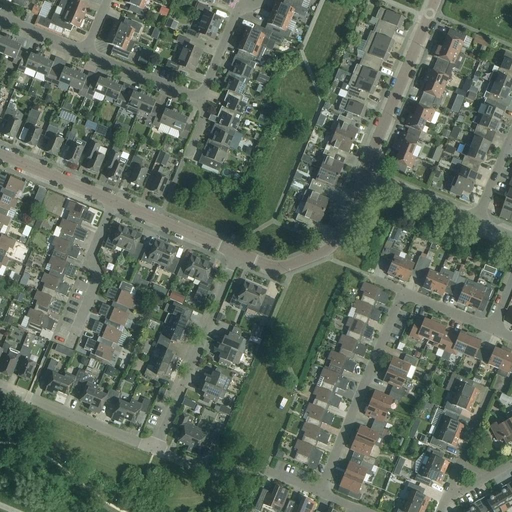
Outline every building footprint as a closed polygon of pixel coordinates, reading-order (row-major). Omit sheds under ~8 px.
[(76,0),(64,0),(66,2),(69,4),(66,11),(82,17),(84,13),(86,12),(87,8),(87,6),(76,2),(76,0)] [(147,0),(125,0),(125,3),(130,5),(127,11),(145,18),(149,10),(144,8),(147,0)] [(271,13),(290,21),(293,13),(298,15),(301,7),(284,0),(282,5),(276,3),(271,13)] [(28,1),(25,8),(31,10),(34,3),(28,1)] [(201,23),(217,30),(222,20),(208,14),(210,8),(198,4),(196,9),(205,13),(201,23)] [(158,14),(166,17),(169,10),(161,7),(158,14)] [(82,17),(66,11),(59,8),(56,15),(53,15),(51,21),(40,17),(36,25),(61,36),(64,29),(71,32),(73,26),(77,28),(80,27),(81,23),(80,21),(82,17)] [(375,26),(394,34),(398,24),(401,25),(404,18),(380,8),(375,19),(378,20),(375,26)] [(277,35),(283,37),(287,39),(291,31),(286,29),(290,21),(271,13),(265,29),(277,35)] [(112,33),(130,41),(133,33),(138,35),(142,26),(125,19),(122,25),(116,22),(112,33)] [(173,31),(176,24),(167,20),(164,27),(173,31)] [(213,40),(217,30),(201,23),(197,33),(188,29),(186,34),(197,39),(199,34),(213,40)] [(366,42),(390,52),(393,46),(389,44),(394,34),(375,26),(372,33),(370,32),(366,42)] [(260,47),(265,48),(268,41),(278,45),(280,44),(283,37),(277,35),(265,29),(261,28),(258,33),(246,28),(242,39),(260,47)] [(447,36),(442,47),(454,52),(458,54),(466,36),(461,34),(449,30),(447,36)] [(130,41),(112,33),(107,44),(119,49),(117,55),(128,59),(131,51),(126,49),(130,41)] [(0,53),(4,55),(11,38),(5,36),(4,39),(0,37),(0,53)] [(181,55),(198,62),(202,52),(188,46),(190,41),(178,36),(176,41),(185,45),(181,55)] [(476,36),(473,42),(481,45),(478,52),(484,54),(489,41),(476,36)] [(12,63),(19,66),(24,54),(19,51),(21,46),(15,44),(16,41),(11,38),(4,55),(14,59),(12,63)] [(235,55),(247,61),(255,64),(258,65),(265,48),(260,47),(242,39),(235,55)] [(387,58),(390,52),(366,42),(362,41),(358,52),(357,57),(362,59),(361,60),(380,67),(384,57),(387,58)] [(442,47),(438,45),(433,57),(437,58),(435,64),(451,71),(452,69),(455,68),(457,63),(456,60),(458,54),(454,52),(442,47)] [(500,69),(511,74),(511,55),(505,53),(502,58),(504,59),(500,69)] [(26,69),(36,73),(43,56),(37,54),(36,56),(30,54),(29,56),(24,54),(19,66),(17,70),(24,73),(26,69)] [(198,62),(181,55),(177,65),(168,61),(166,67),(177,71),(179,66),(193,72),(198,62)] [(232,74),(249,80),(255,64),(247,61),(235,55),(230,67),(235,69),(232,74)] [(51,84),(61,60),(55,57),(53,64),(47,61),(49,58),(43,56),(36,73),(46,77),(44,81),(51,84)] [(61,60),(51,84),(58,86),(59,83),(69,87),(76,70),(70,68),(69,70),(64,68),(66,62),(61,60)] [(352,75),(376,85),(379,79),(376,77),(380,67),(361,60),(359,66),(356,65),(352,75)] [(440,87),(444,88),(447,82),(450,81),(452,75),(451,72),(451,71),(435,64),(432,71),(428,69),(423,80),(427,82),(440,87)] [(511,74),(500,69),(498,68),(496,73),(492,72),(488,82),(489,82),(509,91),(511,85),(511,84),(511,74)] [(82,72),(76,70),(69,87),(79,91),(78,95),(85,98),(86,94),(91,81),(94,74),(89,72),(87,77),(81,75),(82,72)] [(226,90),(228,91),(242,97),(249,80),(232,74),(228,72),(224,83),(228,85),(226,90)] [(270,78),(263,75),(259,83),(267,86),(270,78)] [(376,85),(352,75),(348,86),(350,87),(348,93),(366,100),(370,90),(374,92),(376,85)] [(105,97),(111,80),(106,78),(104,81),(99,78),(97,84),(91,81),(86,94),(93,97),(95,93),(105,97)] [(113,105),(120,108),(129,86),(123,84),(122,88),(116,85),(117,83),(111,80),(105,97),(114,101),(113,105)] [(420,99),(433,104),(433,103),(439,106),(443,98),(441,95),(444,88),(440,87),(427,82),(420,99)] [(483,98),(486,99),(505,107),(508,108),(511,98),(511,97),(507,96),(509,91),(489,82),(483,98)] [(266,88),(259,85),(256,92),(263,95),(266,88)] [(129,86),(120,108),(137,115),(145,94),(139,92),(138,94),(133,92),(134,89),(129,86)] [(464,97),(466,93),(461,91),(456,89),(455,93),(464,97)] [(225,109),(236,113),(242,116),(246,105),(241,103),(243,97),(242,97),(228,91),(223,102),(228,104),(225,109)] [(469,92),(467,99),(473,101),(476,95),(469,92)] [(366,100),(348,93),(345,99),(343,98),(338,109),(347,112),(353,115),(362,119),(365,112),(362,111),(366,100)] [(153,122),(157,113),(159,109),(153,107),(155,102),(150,99),(151,97),(145,94),(137,115),(153,122)] [(420,99),(413,116),(425,122),(430,124),(434,112),(430,110),(433,104),(420,99)] [(487,106),(483,116),(498,123),(505,107),(486,99),(483,105),(487,106)] [(236,113),(225,109),(221,107),(217,118),(210,116),(208,121),(214,123),(230,130),(235,132),(242,116),(236,113)] [(14,139),(21,122),(14,119),(16,113),(7,109),(2,120),(8,122),(3,135),(14,139)] [(160,124),(170,128),(177,112),(171,109),(170,112),(165,110),(162,115),(157,113),(153,122),(152,125),(159,128),(160,124)] [(183,114),(177,112),(170,128),(180,133),(179,136),(186,139),(191,127),(185,125),(188,119),(182,117),(183,114)] [(257,121),(264,124),(267,117),(260,114),(257,121)] [(409,128),(406,134),(418,139),(425,122),(413,116),(409,114),(404,126),(409,128)] [(334,134),(353,142),(358,130),(348,126),(351,120),(345,118),(339,115),(336,121),(339,123),(334,134)] [(477,125),(475,131),(492,138),(498,123),(483,116),(479,126),(477,125)] [(34,128),(37,121),(28,117),(23,128),(29,131),(23,143),(34,148),(42,131),(34,128)] [(214,136),(212,141),(228,148),(233,137),(227,135),(230,130),(214,123),(210,134),(214,136)] [(62,139),(55,136),(58,130),(49,126),(44,137),(49,139),(44,152),(55,157),(62,139)] [(441,137),(448,139),(450,132),(444,130),(441,137)] [(465,145),(486,153),(492,138),(475,131),(472,136),(469,135),(465,145)] [(418,139),(406,134),(402,132),(394,150),(399,151),(411,156),(418,139)] [(76,165),(83,148),(72,143),(75,137),(69,134),(65,145),(70,148),(65,161),(76,165)] [(348,154),(353,142),(334,134),(329,146),(327,145),(324,150),(336,155),(339,150),(348,154)] [(91,140),(84,158),(89,161),(86,169),(97,174),(102,161),(106,162),(108,158),(97,154),(100,147),(96,145),(97,142),(91,140)] [(228,148),(212,141),(208,140),(198,163),(218,172),(228,148)] [(482,163),(486,153),(465,145),(461,155),(464,156),(462,162),(479,169),(481,163),(482,163)] [(454,156),(456,149),(447,146),(445,153),(454,156)] [(334,161),(336,155),(324,150),(322,156),(325,158),(320,169),(338,177),(343,165),(334,161)] [(415,158),(411,156),(399,151),(394,163),(392,169),(404,174),(406,168),(411,169),(415,158)] [(106,163),(112,166),(107,178),(118,182),(125,165),(118,162),(120,156),(111,152),(106,163)] [(170,156),(160,152),(155,163),(166,167),(170,156)] [(147,170),(140,167),(143,160),(133,156),(129,168),(134,170),(129,183),(140,187),(147,170)] [(457,178),(473,184),(475,179),(478,180),(480,176),(476,174),(479,169),(462,162),(459,167),(461,168),(457,178)] [(161,176),(163,169),(160,167),(150,191),(161,196),(168,179),(161,176)] [(333,189),(338,177),(320,169),(315,181),(312,180),(310,185),(322,190),(324,185),(333,189)] [(0,192),(0,194),(13,200),(17,190),(21,192),(24,183),(6,176),(5,178),(0,175),(0,187),(2,188),(0,192)] [(469,194),(473,184),(457,178),(453,188),(451,187),(449,193),(460,197),(463,192),(469,194)] [(299,187),(291,182),(285,191),(293,196),(299,187)] [(319,196),(322,190),(310,185),(307,191),(310,192),(305,204),(324,212),(329,200),(319,196)] [(13,200),(0,194),(0,214),(6,217),(10,208),(14,209),(17,201),(13,200)] [(511,200),(507,199),(501,214),(511,218),(511,200)] [(70,212),(66,221),(80,227),(82,222),(90,225),(95,215),(88,212),(88,210),(70,202),(66,210),(70,212)] [(319,224),(324,212),(305,204),(301,216),(298,215),(295,220),(307,225),(310,220),(319,224)] [(0,231),(3,225),(6,227),(10,219),(6,217),(0,214),(0,231)] [(39,230),(42,222),(37,219),(34,227),(39,230)] [(81,228),(80,227),(66,221),(62,220),(59,228),(62,230),(59,239),(73,245),(75,239),(83,242),(87,232),(80,229),(81,228)] [(122,249),(130,230),(119,226),(115,237),(109,235),(104,248),(114,252),(116,247),(122,249)] [(394,228),(389,239),(394,241),(396,242),(401,231),(394,228)] [(130,230),(122,249),(129,252),(126,257),(136,261),(142,248),(136,246),(141,235),(130,230)] [(0,255),(4,258),(8,248),(12,250),(15,241),(0,234),(0,255)] [(51,256),(52,257),(65,262),(68,257),(76,260),(80,250),(73,247),(74,245),(73,245),(59,239),(55,237),(52,246),(55,247),(51,256)] [(158,264),(166,245),(155,241),(151,252),(145,250),(141,261),(150,265),(152,262),(158,264)] [(177,250),(166,245),(158,264),(165,267),(163,271),(173,275),(178,263),(172,261),(177,250)] [(391,249),(386,260),(391,262),(387,274),(388,274),(388,276),(393,278),(395,277),(397,278),(404,260),(399,258),(400,256),(401,254),(401,253),(391,249)] [(0,268),(1,266),(5,267),(8,259),(4,258),(0,255),(0,268)] [(188,277),(194,279),(202,260),(191,256),(187,267),(181,265),(177,276),(186,280),(188,277)] [(404,260),(397,278),(399,279),(399,281),(404,283),(406,282),(407,282),(409,276),(412,270),(414,265),(410,263),(412,259),(406,256),(404,260)] [(48,276),(62,281),(64,276),(73,279),(77,269),(70,266),(70,264),(65,262),(52,257),(48,265),(52,266),(48,276)] [(415,268),(420,270),(425,259),(419,257),(415,268)] [(431,261),(425,259),(420,270),(426,272),(431,261)] [(202,260),(194,279),(201,282),(199,286),(197,300),(196,301),(203,304),(217,271),(211,268),(213,265),(202,260)] [(432,292),(439,275),(429,271),(422,288),(432,292)] [(450,282),(456,284),(459,277),(460,274),(454,271),(450,282)] [(18,282),(20,276),(15,274),(12,280),(18,282)] [(63,282),(62,281),(48,276),(44,274),(41,282),(45,284),(41,293),(55,299),(57,293),(65,297),(69,287),(62,284),(63,282)] [(137,286),(140,279),(141,276),(135,274),(131,283),(137,286)] [(432,292),(442,296),(449,279),(439,275),(432,292)] [(476,284),(459,277),(451,296),(458,299),(457,303),(467,307),(476,284)] [(247,306),(255,286),(245,282),(240,293),(235,291),(229,304),(239,308),(241,303),(247,306)] [(113,302),(125,307),(131,310),(136,297),(130,295),(133,288),(121,283),(118,290),(110,286),(105,297),(112,300),(112,302),(113,302)] [(360,302),(374,308),(376,302),(384,305),(389,295),(382,292),(382,290),(364,283),(360,291),(364,293),(360,302)] [(492,291),(476,284),(467,307),(482,313),(492,291)] [(255,286),(247,306),(246,309),(267,318),(275,301),(264,296),(266,291),(255,286)] [(167,290),(160,288),(157,295),(164,298),(167,290)] [(33,311),(47,317),(50,311),(58,314),(62,304),(55,301),(56,299),(55,299),(41,293),(37,292),(34,300),(37,301),(33,311)] [(182,305),(185,297),(171,292),(168,299),(182,305)] [(158,297),(155,304),(162,306),(164,299),(158,297)] [(353,319),(367,325),(369,320),(377,323),(381,313),(374,310),(375,308),(374,308),(360,302),(356,300),(353,309),(356,310),(353,319)] [(102,304),(98,314),(105,317),(104,319),(106,320),(120,326),(124,327),(129,315),(123,312),(125,307),(113,302),(111,307),(102,304)] [(171,327),(188,333),(192,323),(185,320),(186,318),(181,316),(183,311),(172,307),(169,314),(175,316),(171,327)] [(49,317),(47,317),(33,311),(30,309),(26,317),(30,319),(26,329),(40,334),(43,328),(51,332),(55,322),(48,319),(49,317)] [(219,314),(217,320),(223,322),(225,317),(219,314)] [(7,315),(4,322),(10,325),(13,318),(7,315)] [(428,340),(436,319),(432,317),(430,322),(424,319),(422,323),(415,320),(409,336),(419,341),(421,340),(422,338),(428,340)] [(345,337),(359,343),(362,337),(370,341),(374,330),(367,327),(368,326),(367,325),(353,319),(349,318),(346,326),(349,328),(345,337)] [(436,319),(428,340),(434,343),(432,346),(444,351),(450,335),(444,332),(445,328),(439,325),(441,321),(436,319)] [(118,331),(120,326),(106,320),(103,325),(95,322),(91,332),(98,335),(97,337),(121,347),(126,334),(118,331)] [(262,329),(254,326),(251,333),(258,337),(262,329)] [(188,333),(171,327),(167,337),(161,334),(158,341),(169,346),(171,341),(175,343),(176,341),(183,344),(188,333)] [(463,355),(471,334),(467,332),(466,334),(461,331),(460,332),(457,338),(450,335),(444,351),(455,356),(457,352),(463,355)] [(217,343),(243,354),(248,341),(229,333),(227,338),(221,335),(217,343)] [(481,361),(486,349),(479,347),(481,343),(474,340),(476,336),(471,334),(463,355),(474,359),(474,358),(481,361)] [(338,354),(349,359),(352,360),(354,355),(363,358),(367,348),(360,345),(360,343),(359,343),(345,337),(342,335),(338,344),(342,345),(338,354)] [(109,362),(114,350),(88,339),(83,349),(91,352),(90,354),(96,357),(109,362)] [(157,361),(173,368),(178,357),(171,355),(172,352),(167,350),(169,346),(158,341),(155,348),(161,351),(157,361)] [(20,353),(19,353),(9,349),(10,346),(4,343),(3,344),(1,350),(2,350),(0,353),(0,366),(1,367),(0,369),(0,373),(10,377),(11,374),(13,368),(20,353)] [(243,354),(217,343),(214,351),(220,354),(219,358),(220,359),(218,364),(228,369),(231,363),(237,366),(243,354)] [(20,353),(13,368),(11,374),(28,381),(35,364),(28,361),(31,355),(30,354),(31,350),(22,346),(19,353),(20,353)] [(492,352),(486,349),(481,361),(487,364),(487,365),(498,369),(507,348),(502,346),(500,351),(494,348),(492,352)] [(133,353),(122,348),(119,355),(130,359),(133,353)] [(507,348),(498,369),(509,374),(509,373),(511,374),(511,355),(509,355),(511,350),(507,348)] [(327,371),(341,376),(343,371),(352,374),(356,364),(349,361),(349,359),(338,354),(331,351),(327,360),(331,361),(327,371)] [(406,377),(410,366),(414,367),(416,361),(405,356),(403,362),(392,358),(387,370),(406,377)] [(86,367),(89,360),(82,357),(80,361),(82,365),(86,367)] [(173,368),(157,361),(151,358),(143,376),(154,380),(156,376),(161,378),(162,375),(169,378),(173,368)] [(63,378),(56,375),(58,371),(54,370),(57,362),(51,360),(44,377),(50,379),(45,392),(56,396),(57,392),(63,378)] [(342,377),(341,376),(327,371),(323,369),(316,387),(334,394),(336,388),(344,392),(349,381),(341,378),(342,377)] [(401,389),(406,377),(387,370),(382,382),(389,384),(387,390),(402,396),(404,392),(405,390),(401,389)] [(79,386),(84,374),(78,371),(75,378),(65,373),(63,378),(57,392),(68,396),(73,384),(79,386)] [(201,382),(226,392),(231,380),(219,375),(214,373),(213,372),(211,377),(204,374),(201,382)] [(90,376),(84,374),(79,386),(84,389),(79,401),(90,405),(90,406),(96,392),(98,387),(93,385),(96,379),(90,377),(90,376)] [(445,390),(455,394),(474,402),(478,391),(472,388),(474,383),(452,374),(445,390)] [(425,375),(421,383),(428,386),(431,377),(425,375)] [(226,392),(201,382),(198,390),(204,393),(202,397),(216,403),(218,399),(223,401),(226,392)] [(335,394),(334,394),(316,387),(313,395),(316,396),(313,406),(327,411),(329,406),(337,409),(341,399),(334,396),(335,394)] [(161,388),(156,400),(161,402),(166,390),(161,388)] [(110,405),(115,392),(109,389),(106,396),(96,392),(90,406),(90,405),(88,410),(99,414),(104,402),(110,405)] [(399,402),(402,396),(387,390),(384,395),(374,391),(369,403),(388,411),(392,399),(399,402)] [(115,392),(110,405),(116,407),(111,419),(122,424),(124,419),(123,419),(129,405),(119,401),(121,394),(115,392)] [(474,402),(455,394),(452,402),(447,400),(444,409),(460,416),(463,410),(469,413),(474,402)] [(123,419),(124,419),(134,424),(139,411),(145,414),(150,401),(144,398),(141,405),(131,401),(129,405),(123,419)] [(420,407),(430,411),(433,404),(422,401),(420,407)] [(375,419),(372,425),(384,430),(386,424),(383,422),(388,411),(369,403),(364,415),(375,419)] [(305,423),(319,429),(322,423),(330,427),(334,417),(327,414),(328,412),(327,411),(313,406),(309,404),(305,412),(309,414),(305,423)] [(436,427),(459,437),(463,426),(457,424),(460,418),(443,411),(436,427)] [(188,446),(189,446),(196,428),(186,424),(189,417),(182,414),(177,427),(183,430),(178,442),(188,446)] [(511,426),(508,420),(497,426),(495,423),(490,426),(498,442),(503,439),(506,444),(511,440),(511,426)] [(301,442),(315,448),(317,442),(326,446),(330,435),(323,432),(323,431),(319,429),(305,423),(301,431),(305,433),(301,442)] [(360,426),(355,438),(373,446),(379,448),(387,431),(384,430),(372,425),(370,430),(360,426)] [(459,437),(436,427),(429,444),(446,451),(448,445),(454,448),(459,437)] [(206,432),(196,428),(189,446),(188,446),(187,451),(198,455),(202,445),(209,449),(216,434),(207,430),(206,432)] [(373,446),(355,438),(350,450),(355,452),(352,457),(373,466),(376,460),(369,457),(373,446)] [(315,448),(301,442),(297,440),(294,449),(298,450),(294,460),(308,466),(307,468),(315,472),(323,453),(315,450),(316,448),(315,448)] [(414,462),(444,474),(448,463),(443,461),(445,455),(428,448),(425,455),(423,454),(414,462)] [(275,457),(282,460),(284,454),(278,451),(275,457)] [(371,472),(373,466),(352,457),(350,463),(349,462),(344,474),(362,482),(366,474),(371,477),(373,472),(371,472)] [(444,474),(414,462),(414,473),(417,474),(414,481),(431,488),(433,482),(439,485),(444,474)] [(362,482),(344,474),(339,486),(340,487),(338,493),(359,501),(361,495),(358,493),(362,482)] [(497,495),(506,511),(511,507),(511,484),(511,482),(505,485),(508,489),(505,491),(505,490),(504,490),(503,490),(502,490),(501,490),(501,491),(501,492),(501,493),(497,495)] [(406,502),(425,509),(429,498),(417,494),(419,488),(409,483),(405,492),(410,494),(406,502)] [(261,491),(254,510),(258,511),(260,511),(263,505),(272,509),(274,505),(281,508),(288,492),(275,487),(272,495),(261,491)] [(497,495),(493,498),(492,497),(491,497),(490,497),(489,497),(489,498),(489,499),(489,500),(487,501),(484,497),(479,500),(485,511),(488,511),(491,510),(492,511),(503,511),(506,511),(497,495)] [(311,511),(315,503),(302,498),(298,507),(288,502),(284,511),(311,511)] [(467,511),(485,511),(479,500),(474,503),(476,507),(473,509),(473,508),(472,508),(471,508),(470,508),(469,509),(469,510),(469,511),(467,511)] [(423,511),(425,509),(406,502),(403,510),(398,508),(396,511),(423,511)]
